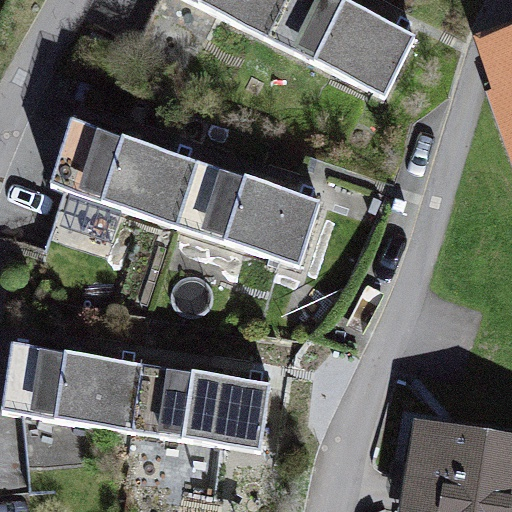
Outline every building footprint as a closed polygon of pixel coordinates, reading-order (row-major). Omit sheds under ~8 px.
[(376,0),(146,0),(397,119),(440,30),(376,0)] [(511,36),(479,47),(511,148),(511,36)] [(355,180),(87,118),(67,207),(334,269),(355,180)] [(304,368),(22,339),(13,422),(295,452),(304,368)] [(511,511),(511,432),(409,416),(393,511),(511,511)]
